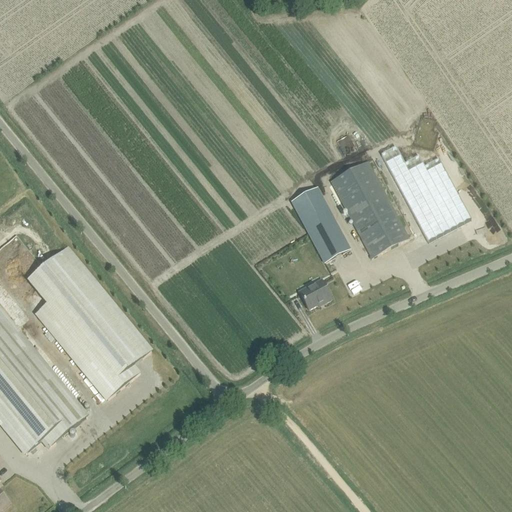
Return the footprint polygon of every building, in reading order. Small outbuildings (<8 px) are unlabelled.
[(396,148),(381,156),(429,244),(471,221),(439,161),(425,168),(419,158),(405,165),(396,148)] [(331,183),(368,252),(371,258),(370,258),(371,261),(409,240),(368,163),(331,183)] [(318,189),(292,203),(325,265),(351,251),(318,189)] [(67,250),(32,279),(52,303),(37,314),(109,401),(141,375),(134,367),(152,352),(67,250)] [(308,301),(316,317),(330,309),(331,310),(339,306),(330,289),(308,301)] [(87,419),(0,313),(0,425),(25,456),(42,442),(48,450),(87,419)] [(0,511),(9,504),(0,492),(0,511)]
